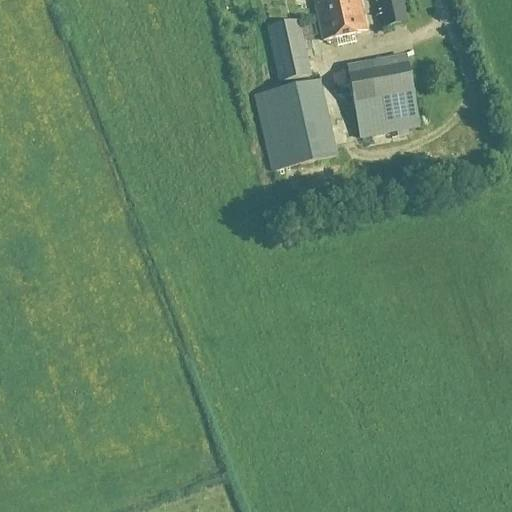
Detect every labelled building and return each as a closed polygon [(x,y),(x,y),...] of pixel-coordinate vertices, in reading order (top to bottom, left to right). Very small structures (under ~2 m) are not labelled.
[(313,0),(322,43),(367,33),(359,0),(313,0)] [(407,24),(401,0),(375,0),(382,29),(407,24)] [(266,29),(278,85),(310,78),(299,22),(266,29)] [(419,128),(405,58),(346,70),(360,140),(419,128)] [(272,172),(334,158),(319,90),(314,91),(313,85),(255,98),(272,172)]
